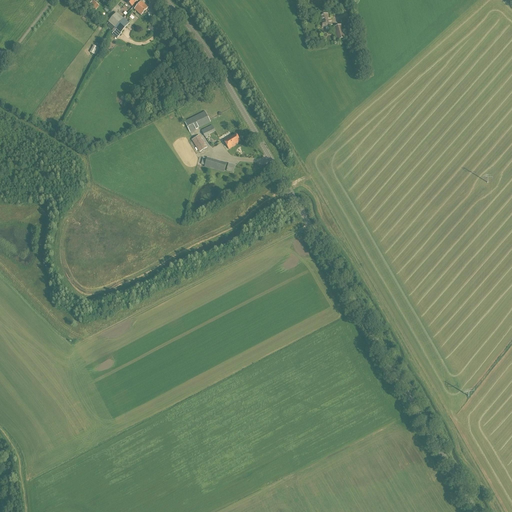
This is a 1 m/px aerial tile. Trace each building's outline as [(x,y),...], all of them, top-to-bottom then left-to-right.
[(141,2),(140,3),(137,1),(137,0),(128,0),(127,2),(132,7),(133,8),(135,9),(141,15),(148,8),(141,2)] [(117,13),(108,22),(114,28),(116,29),(121,33),(129,23),(117,13)] [(322,28),(332,25),(329,14),(318,17),(322,28)] [(337,41),(346,38),(342,25),(333,27),(337,41)] [(98,55),(102,48),(95,45),(92,52),(98,55)] [(190,133),(211,122),(205,111),(185,122),(190,133)] [(208,137),(208,136),(207,135),(216,131),(212,125),(201,130),(205,137),(205,136),(206,139),(208,137)] [(240,141),(237,136),(236,134),(231,137),(230,136),(224,140),(229,149),(236,145),(235,144),(240,141)] [(200,152),(207,147),(199,135),(192,140),(200,152)] [(207,158),(203,157),(201,164),(205,165),(204,167),(224,173),(227,163),(207,157),(207,158)] [(233,173),(236,165),(229,163),(226,172),(233,173)]
